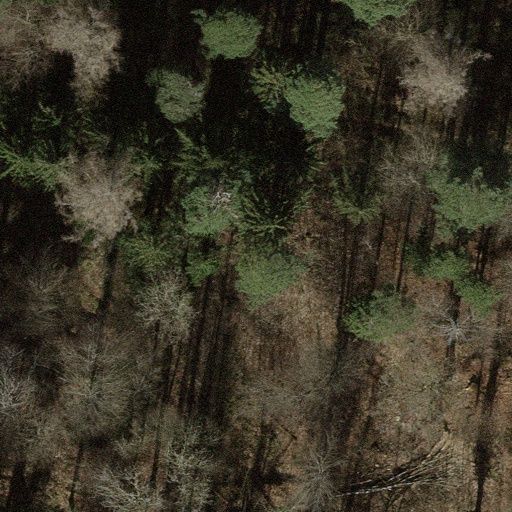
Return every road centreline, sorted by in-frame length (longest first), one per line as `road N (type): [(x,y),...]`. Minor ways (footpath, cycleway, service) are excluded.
road 1 (track): [(0,46),(207,70),(511,135)]
road 2 (track): [(0,182),(186,395),(247,445),(301,511)]
